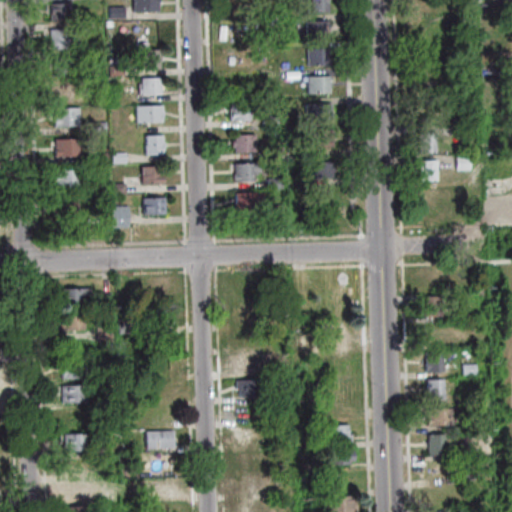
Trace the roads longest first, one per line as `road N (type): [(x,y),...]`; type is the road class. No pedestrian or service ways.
road 1 (tertiary): [(388,511),(371,0)]
road 2 (residential): [(206,511),(189,0)]
road 3 (residential): [(29,511),(12,0)]
road 4 (residential): [(484,244),(0,263)]
